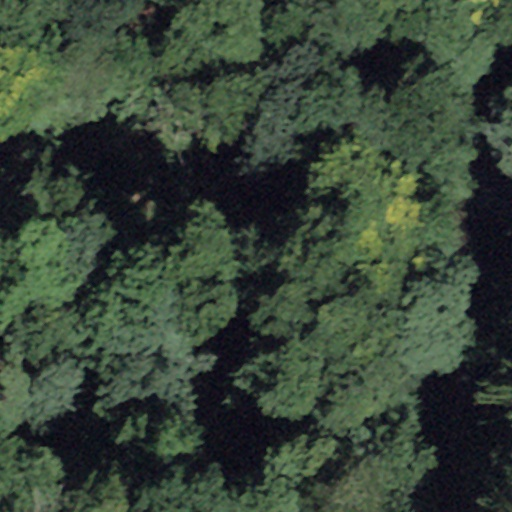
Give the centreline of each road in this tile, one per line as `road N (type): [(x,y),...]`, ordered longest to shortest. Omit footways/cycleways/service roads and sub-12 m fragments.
road 1 (track): [(511,202),(498,180),(474,193),(348,511)]
road 2 (track): [(464,511),(511,217)]
